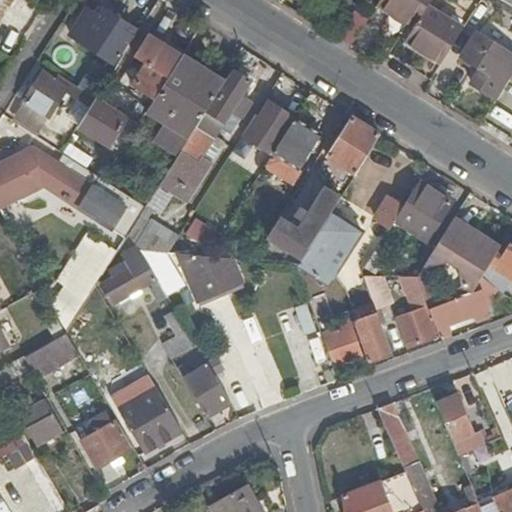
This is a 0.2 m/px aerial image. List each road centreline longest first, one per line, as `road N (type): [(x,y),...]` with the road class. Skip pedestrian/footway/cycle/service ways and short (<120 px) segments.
road 1 (tertiary): [(223,0),(511,181)]
road 2 (residential): [(511,333),(288,422)]
road 3 (residential): [(288,422),(98,511)]
